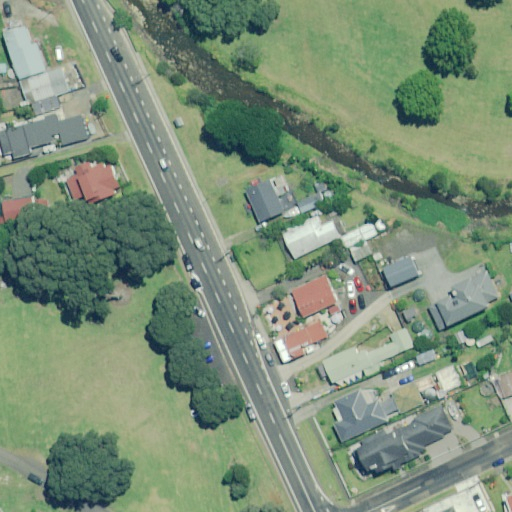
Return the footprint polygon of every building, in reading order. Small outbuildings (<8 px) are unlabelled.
[(21,82),(48,72),(38,43),(34,44),(27,25),(6,32),(4,26),(0,27),(0,45),(2,51),(10,48),(21,82)] [(48,72),(21,82),(29,103),(33,102),(37,115),(63,106),(59,95),(71,91),(63,67),(48,72)] [(0,131),(0,137),(5,155),(15,153),(16,158),(34,153),(32,147),(55,141),(53,135),(60,133),(63,145),(89,138),(83,115),(60,121),(58,116),(0,131)] [(75,167),(78,175),(68,179),(77,200),(88,195),(92,205),(95,204),(121,193),(119,188),(122,187),(112,163),(103,167),(102,165),(94,169),(91,160),(75,167)] [(283,176),(273,180),(248,190),(251,199),(243,203),(247,214),(256,211),(260,222),(286,211),(280,196),(290,192),(283,176)] [(325,203),(321,192),(298,202),(302,213),(325,203)] [(45,195),(35,197),(0,202),(0,223),(39,217),(49,215),(45,195)] [(323,226),(319,215),(283,232),(296,258),(342,237),(334,220),(323,226)] [(379,233),(373,222),(343,237),(356,262),(373,253),(366,240),(379,233)] [(422,275),(414,256),(384,268),(392,287),(422,275)] [(501,297),(489,271),(451,288),(454,295),(429,306),(440,330),(492,307),(490,302),(501,297)] [(292,291),(304,318),(329,307),(333,315),(343,311),(328,275),(292,291)] [(403,311),(409,324),(416,321),(415,317),(419,315),(415,306),(403,311)] [(329,337),(322,321),(277,340),(287,364),(316,352),(313,344),(329,337)] [(391,335),(394,342),(370,352),(368,348),(358,352),(356,347),(323,362),(332,383),(338,381),(342,388),(384,369),(381,361),(414,347),(406,328),(391,335)] [(464,383),(456,364),(436,373),(445,392),(464,383)] [(511,394),(511,367),(489,378),(498,397),(506,394),(507,397),(511,394)] [(402,413),(425,403),(420,392),(437,385),(432,374),(392,391),(402,413)] [(369,405),(361,389),(337,400),(347,420),(335,425),(343,442),(390,420),(380,400),(369,405)] [(455,432),(443,406),(353,449),(364,474),(382,466),(386,474),(430,453),(427,446),(455,432)] [(511,511),(511,495),(509,497),(508,492),(500,495),(505,511),(511,511)]
